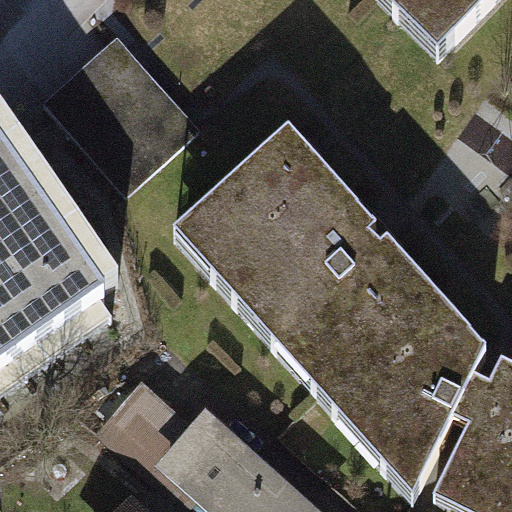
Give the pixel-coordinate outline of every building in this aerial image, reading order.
[(350,0),(431,77),(504,0),(350,0)] [(114,52),(43,118),(127,208),(198,143),(114,52)] [(486,362),(291,149),(171,257),(404,511),(413,511),(449,436),(469,395),(486,362)] [(0,390),(110,311),(0,158),(0,390)] [(511,511),(511,387),(500,381),(489,405),(481,401),(469,395),(449,436),(461,441),(468,445),(435,511),(511,511)] [(96,445),(93,449),(161,511),(294,511),(200,425),(187,439),(141,396),(135,403),(124,392),(75,426),(96,445)]
